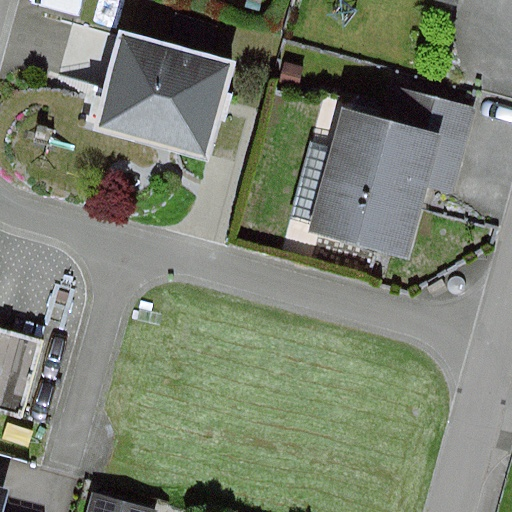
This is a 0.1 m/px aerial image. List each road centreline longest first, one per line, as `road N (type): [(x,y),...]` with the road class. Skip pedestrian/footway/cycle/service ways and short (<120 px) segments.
road 1 (residential): [(496,340),(128,254),(17,222),(0,206)]
road 2 (residential): [(449,511),(482,392)]
